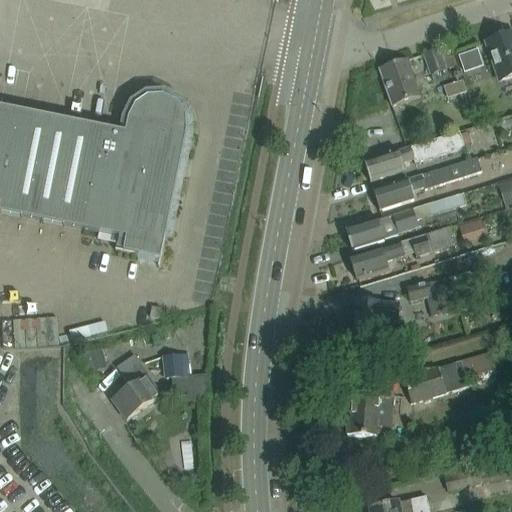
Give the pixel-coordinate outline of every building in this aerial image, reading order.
[(511,34),(485,44),(499,83),(511,78),(511,34)] [(447,48),(423,57),(429,74),(454,65),(447,48)] [(419,99),(407,63),(378,72),(391,109),(419,99)] [(462,83),(454,86),(443,90),(447,101),(466,95),(462,83)] [(177,175),(183,146),(185,134),(185,119),(176,106),(162,99),(147,100),(134,109),(128,121),(125,135),(0,110),(0,214),(125,240),(123,253),(115,252),(114,253),(158,262),(157,269),(158,269),(177,175)] [(414,167),(464,151),(459,135),(363,165),(369,186),(404,175),(402,166),(413,163),(414,167)] [(477,161),(371,194),(378,214),(413,203),(411,194),(424,190),(425,192),(481,174),(477,161)] [(465,208),(461,197),(345,232),(352,254),(383,244),(382,239),(382,238),(381,233),(395,228),(398,236),(417,231),(415,223),(465,208)] [(455,249),(450,231),(411,243),(414,255),(416,261),(455,249)] [(411,243),(402,245),(349,262),(355,281),(355,282),(388,272),(385,264),(414,255),(411,243)] [(408,305),(455,292),(451,279),(404,293),(408,305)] [(378,306),(378,304),(356,302),(353,335),(375,337),(375,335),(395,337),(398,308),(378,306)] [(161,311),(153,309),(151,309),(149,319),(159,321),(161,311)] [(464,380),(502,369),(498,353),(402,381),(410,406),(467,390),(464,380)] [(148,377),(134,357),(116,370),(130,389),(111,403),(125,422),(159,398),(151,388),(148,390),(142,382),(148,377)] [(179,358),(163,359),(165,380),(189,378),(188,369),(180,370),(179,358)] [(393,398),(378,396),(353,395),(351,420),(347,420),(346,437),(390,440),(393,398)] [(511,480),(511,457),(477,466),(479,473),(445,481),(449,495),(511,480)] [(428,511),(426,499),(397,506),(397,505),(369,511),(368,511),(428,511)]
